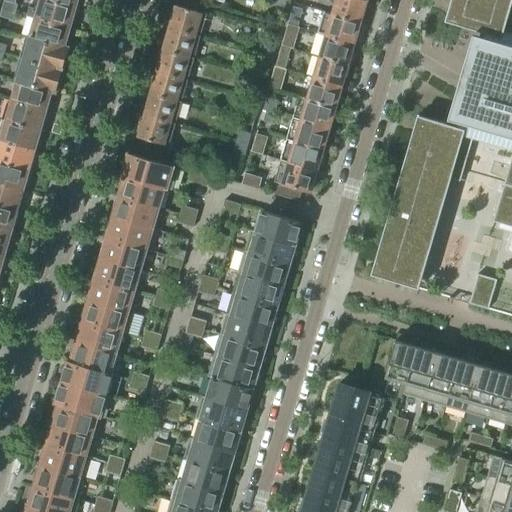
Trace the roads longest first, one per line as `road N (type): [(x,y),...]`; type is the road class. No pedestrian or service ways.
road 1 (residential): [(407,0),(255,511)]
road 2 (tertiary): [(0,461),(134,0)]
